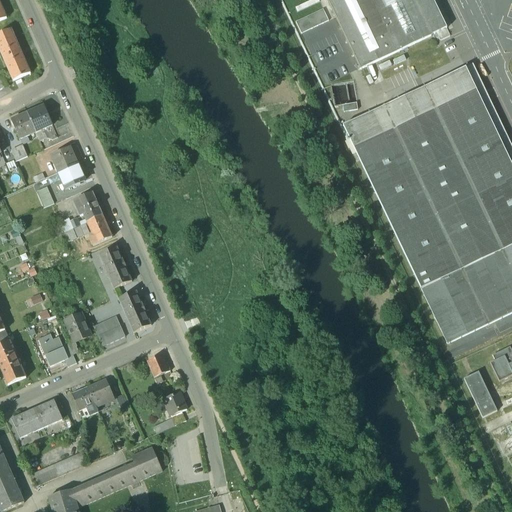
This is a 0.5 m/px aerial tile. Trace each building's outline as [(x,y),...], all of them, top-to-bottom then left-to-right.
[(326,0),(360,71),(433,36),(447,29),(432,0),(326,0)] [(323,11),(296,24),(301,35),(329,22),(323,11)] [(11,31),(0,35),(0,52),(13,83),(31,75),(22,55),(20,50),(11,31)] [(511,165),(466,69),(343,128),(349,141),(345,143),(349,150),(350,149),(353,156),(356,154),(447,346),(511,314),(511,165)] [(350,100),(356,99),(354,83),(348,84),(350,100)] [(356,104),(343,107),(344,114),(358,111),(356,104)] [(44,108),(28,115),(36,134),(43,131),(52,127),(44,108)] [(28,115),(11,122),(20,141),(36,134),(28,115)] [(52,127),(43,131),(47,139),(52,141),(58,139),(52,127)] [(43,131),(36,134),(40,143),(47,139),(43,131)] [(11,152),(16,163),(27,158),(22,147),(11,152)] [(70,149),(51,157),(59,174),(77,166),(70,149)] [(77,166),(59,174),(66,190),(84,182),(77,166)] [(34,178),(36,184),(47,179),(45,173),(34,178)] [(80,208),(95,201),(93,196),(74,204),(80,218),(84,217),(80,208)] [(46,203),(48,208),(57,204),(55,199),(46,203)] [(95,201),(80,208),(84,217),(87,224),(102,217),(95,201)] [(102,217),(87,224),(94,239),(109,232),(102,217)] [(81,226),(78,220),(70,223),(69,220),(62,223),(66,233),(79,227),(81,226)] [(83,238),(79,227),(66,233),(71,243),(83,238)] [(109,232),(94,239),(89,241),(92,249),(113,240),(109,232)] [(117,250),(100,257),(114,290),(132,283),(125,269),(126,269),(124,263),(123,264),(117,250)] [(136,294),(119,301),(134,334),(151,327),(145,313),(145,312),(143,308),(136,294)] [(40,296),(33,298),(36,305),(42,302),(40,296)] [(81,315),(65,322),(74,344),(75,344),(91,337),(81,315)] [(116,318),(94,328),(103,348),(125,338),(116,318)] [(38,341),(46,358),(64,350),(59,339),(53,341),(51,335),(38,341)] [(7,337),(0,340),(0,346),(10,343),(7,337)] [(0,346),(0,369),(1,371),(8,387),(26,379),(10,343),(0,346)] [(74,344),(69,347),(73,357),(79,354),(76,348),(77,348),(75,344),(74,344)] [(77,365),(69,347),(64,350),(69,361),(65,362),(68,368),(77,365)] [(511,352),(510,348),(492,356),(495,362),(490,364),(499,383),(511,376),(511,352)] [(64,350),(46,358),(51,369),(65,362),(69,361),(64,350)] [(164,355),(147,363),(154,379),(156,379),(158,385),(163,382),(161,376),(171,372),(164,355)] [(497,412),(479,373),(464,380),(482,419),(497,412)] [(106,381),(88,389),(95,406),(107,401),(108,403),(114,401),(106,381)] [(95,406),(88,389),(72,396),(83,420),(98,413),(95,406)] [(179,394),(164,401),(171,418),(187,411),(179,394)] [(123,396),(116,399),(121,411),(129,408),(123,396)] [(55,403),(12,421),(20,440),(63,421),(55,403)] [(183,415),(172,420),(175,427),(186,422),(183,415)] [(175,427),(172,420),(154,427),(158,435),(175,427)] [(5,511),(24,504),(0,447),(0,511),(5,511)] [(134,465),(73,492),(73,491),(48,499),(52,511),(78,511),(78,510),(162,473),(152,450),(132,459),(134,465)] [(82,454),(31,477),(36,487),(86,465),(82,454)]
